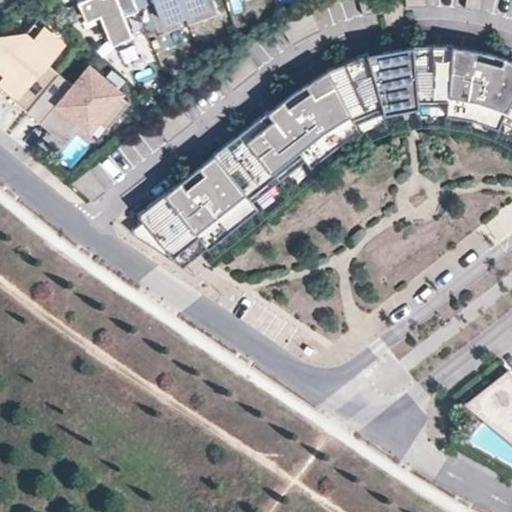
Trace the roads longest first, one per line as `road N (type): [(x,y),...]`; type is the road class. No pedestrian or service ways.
road 1 (residential): [(325,390),(82,227),(0,157)]
road 2 (residential): [(511,243),(325,390)]
road 3 (residential): [(380,429),(511,326)]
road 4 (residential): [(511,506),(380,429)]
